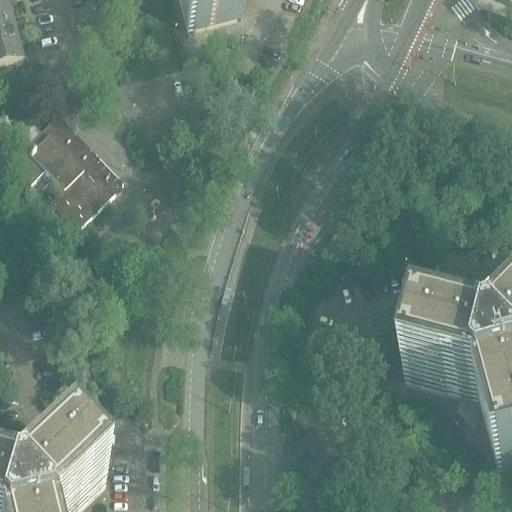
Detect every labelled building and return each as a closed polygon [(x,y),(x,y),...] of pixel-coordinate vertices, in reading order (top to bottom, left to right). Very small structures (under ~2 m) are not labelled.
[(177,0),(187,36),(241,22),(235,0),(177,0)] [(7,7),(0,9),(0,29),(12,27),(7,7)] [(12,27),(0,29),(0,50),(18,46),(12,27)] [(18,46),(0,50),(0,72),(23,66),(18,46)] [(62,197),(48,210),(76,238),(114,199),(115,190),(117,188),(119,186),(57,122),(41,138),(47,144),(36,154),(24,142),(2,163),(30,191),(44,177),(62,197)] [(341,263),(346,266),(345,269),(355,274),(364,253),(366,254),(369,247),(356,240),(354,243),(344,234),(331,248),(332,249),(329,256),(327,255),(326,259),(340,266),(341,263)] [(460,403),(456,417),(469,431),(484,426),(499,481),(511,477),(511,334),(507,339),(506,339),(504,338),(499,337),(494,338),(492,338),(489,339),(487,339),(484,340),(481,342),(480,343),(477,344),(475,347),(474,347),(474,348),(419,334),(405,388),(460,403)] [(81,511),(104,491),(66,450),(24,489),(24,488),(22,488),(18,487),(16,487),(13,487),(11,487),(7,487),(4,488),(1,489),(0,489),(0,511),(81,511)]
